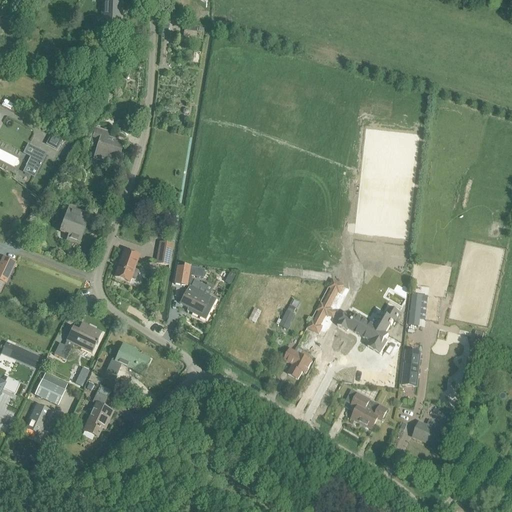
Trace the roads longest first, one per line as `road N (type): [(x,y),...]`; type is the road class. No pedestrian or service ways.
road 1 (unclassified): [(197,381),(189,362),(106,304),(96,281),(137,161),(154,0)]
road 2 (unclassified): [(420,511),(408,496),(239,386),(197,381)]
road 3 (unclassified): [(197,381),(177,390),(89,473),(44,485),(0,470)]
